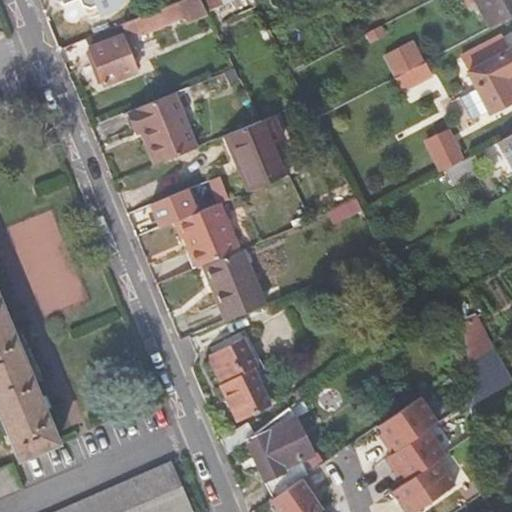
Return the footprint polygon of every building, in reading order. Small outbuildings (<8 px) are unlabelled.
[(62,0),(64,4),(73,0),(81,0),(86,12),(112,0),(62,0)] [(85,15),(86,12),(81,0),(73,0),(64,4),(63,6),(63,12),(66,18),(71,20),(76,21),(81,19),(85,15)] [(110,29),(85,39),(106,87),(136,72),(124,43),(128,42),(127,40),(167,22),(166,20),(179,14),(182,20),(205,10),(199,0),(179,0),(150,12),(120,25),(124,34),(114,38),(110,29)] [(511,0),(475,0),(491,29),(511,18),(511,0)] [(385,38),(379,27),(368,33),(374,44),(385,38)] [(511,52),(505,40),(485,51),(492,63),(472,74),(492,114),(511,103),(511,52)] [(403,75),(424,64),(412,41),(392,52),(403,75)] [(465,61),(472,74),(492,63),(485,51),(465,61)] [(403,75),(392,52),(385,55),(397,78),(399,77),(403,75)] [(403,75),(399,77),(408,95),(434,80),(425,63),(424,64),(403,75)] [(154,164),(195,147),(172,92),(127,111),(136,134),(141,132),(154,164)] [(249,189),(288,174),(294,171),(272,116),(260,121),(227,134),(249,189)] [(446,173),(448,172),(463,164),(448,136),(431,145),(446,173)] [(511,161),(511,138),(502,144),(511,161)] [(225,176),(209,181),(218,202),(233,196),(225,176)] [(187,188),(151,203),(153,209),(159,225),(172,220),(196,211),(187,188)] [(218,202),(196,211),(172,220),(179,238),(183,236),(195,266),(200,264),(237,249),(218,202)] [(153,228),(159,225),(153,209),(146,211),(153,228)] [(241,247),(237,249),(200,264),(223,319),(264,303),(241,247)] [(0,416),(0,417),(17,457),(57,441),(0,300),(0,416)] [(466,350),(467,363),(497,346),(479,315),(464,324),(466,350)] [(221,382),(254,366),(256,365),(241,336),(207,354),(221,382)] [(221,382),(219,383),(237,418),(271,400),(254,366),(221,382)] [(420,396),(376,424),(393,451),(437,422),(420,396)] [(291,401),(280,409),(309,472),(320,465),(291,401)] [(302,478),(309,472),(280,409),(252,430),(246,435),(252,448),(256,456),(275,496),(285,489),(302,478)] [(219,439),(224,451),(246,435),(252,430),(247,421),(219,439)] [(427,430),(383,459),(400,485),(444,457),(427,430)] [(251,459),(256,456),(252,448),(246,450),(251,459)] [(436,463),(392,491),(405,511),(418,511),(453,489),(436,463)] [(275,496),(271,499),(279,511),(319,511),(323,510),(302,478),(275,496)] [(182,511),(190,509),(179,485),(167,490),(154,496),(141,501),(130,506),(118,511),(116,511),(182,511)]
